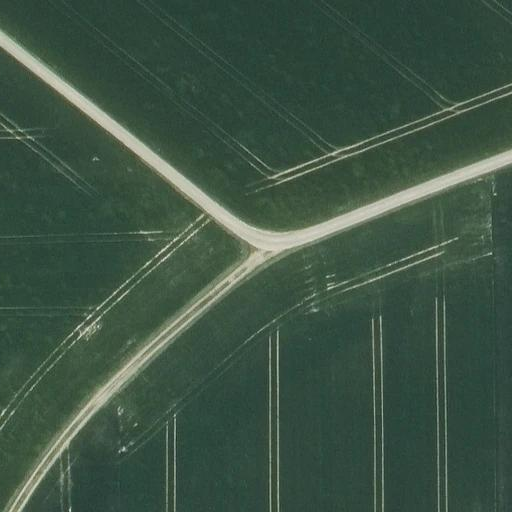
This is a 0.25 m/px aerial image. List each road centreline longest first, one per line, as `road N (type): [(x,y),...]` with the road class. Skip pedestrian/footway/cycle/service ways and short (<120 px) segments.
road 1 (track): [(511,160),(262,255),(0,41)]
road 2 (track): [(12,511),(85,411),(262,255)]
